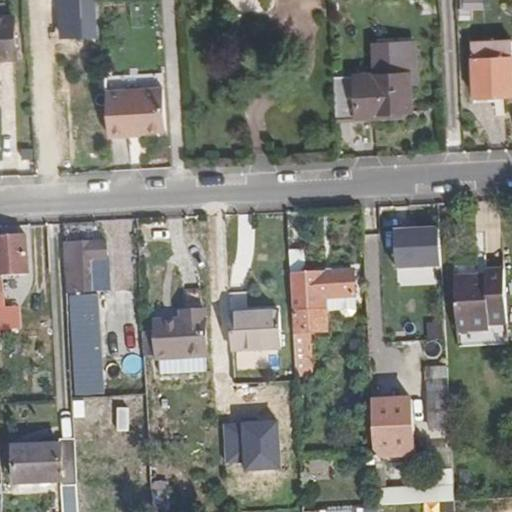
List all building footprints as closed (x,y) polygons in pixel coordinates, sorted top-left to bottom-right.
[(59,0),(61,34),(97,33),(95,0),(59,0)] [(462,0),(464,12),(487,10),(486,0),(462,0)] [(13,13),(0,13),(0,53),(14,53),(13,13)] [(511,78),(510,39),(470,42),(474,97),(511,94),(511,78)] [(370,73),(333,76),(335,121),(376,117),(376,113),(406,110),(404,71),(410,71),(408,40),(367,43),(370,73)] [(163,87),(105,91),(107,135),(129,134),(129,129),(140,129),(166,128),(163,87)] [(44,163),(57,162),(55,138),(42,138),(44,163)] [(419,268),(449,267),(448,226),(397,227),(398,285),(420,285),(419,268)] [(0,272),(47,270),(45,235),(0,237),(0,272)] [(94,242),(62,244),(64,293),(91,291),(90,261),(104,261),(105,251),(94,251),(94,242)] [(104,242),(94,242),(94,251),(105,251),(104,242)] [(483,275),(483,270),(483,258),(453,260),(454,276),(483,275)] [(105,291),(104,261),(90,261),(91,291),(105,291)] [(483,275),(454,276),(457,331),(488,329),(488,324),(506,324),(503,269),(483,270),(483,275)] [(324,298),(355,296),(353,271),(289,274),(295,375),(313,374),(312,331),(325,330),(324,312),(324,298)] [(0,273),(0,290),(12,291),(13,274),(0,273)] [(92,302),(91,291),(64,293),(65,303),(79,302),(92,302)] [(355,311),(355,296),(324,298),(324,312),(341,311),(346,316),(351,316),(355,311)] [(79,315),(79,302),(65,303),(65,315),(79,315)] [(156,360),(205,358),(204,311),(181,312),(181,323),(154,324),(155,360),(156,360)] [(278,311),(229,313),(230,349),(280,347),(278,311)] [(79,315),(65,315),(69,390),(95,389),(92,314),(79,315)] [(131,356),(142,355),(141,319),(129,319),(131,356)] [(428,322),(428,339),(444,339),(444,321),(428,322)] [(28,337),(0,337),(0,367),(11,367),(11,371),(29,372),(28,337)] [(444,355),(443,341),(425,341),(425,355),(444,355)] [(206,373),(205,358),(156,360),(156,375),(206,373)] [(447,397),(446,383),(426,383),(427,397),(447,397)] [(428,428),(448,428),(447,397),(427,397),(428,428)] [(374,455),(374,457),(378,456),(378,464),(385,464),(385,456),(414,454),(411,399),(371,401),(374,455)] [(15,481),(74,478),(72,437),(57,437),(58,445),(14,447),(15,481)] [(376,503),(452,499),(451,470),(430,471),(431,487),(388,489),(387,470),(375,470),(376,503)] [(63,511),(79,511),(79,484),(63,484),(63,511)]
